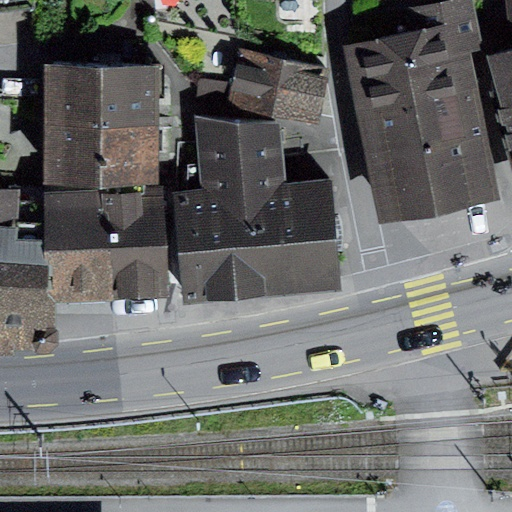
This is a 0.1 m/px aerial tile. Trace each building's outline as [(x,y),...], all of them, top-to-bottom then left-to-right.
[(344,49),(358,124),(475,102),(465,52),(482,49),(471,0),(454,0),(408,9),(413,35),(344,49)] [(511,0),(502,0),(506,29),(511,28),(511,0)] [(230,85),(200,81),(197,100),(234,103),(321,126),(333,74),(241,49),(230,85)] [(511,55),(487,62),(511,153),(511,55)] [(44,68),(44,132),(159,130),(157,67),(44,68)] [(358,124),(379,230),(496,208),(475,102),(358,124)] [(173,196),(183,306),(341,295),(332,183),(286,186),(281,134),(194,120),(201,194),(173,196)] [(44,132),(45,193),(104,192),(159,191),(159,130),(44,132)] [(0,356),(39,356),(40,303),(110,300),(104,192),(45,193),(45,240),(23,239),(24,192),(0,191),(0,356)] [(159,191),(104,192),(113,307),(169,300),(159,191)]
